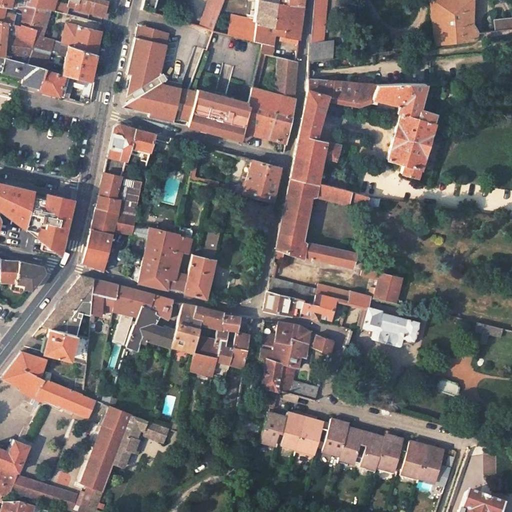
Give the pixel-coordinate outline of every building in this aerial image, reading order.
[(57,0),(0,0),(0,3),(15,7),(26,6),(38,10),(49,11),(51,11),(66,15),(69,7),(57,3),(57,0)] [(102,0),(77,0),(76,5),(74,10),(103,17),(106,1),(102,0)] [(153,13),(156,3),(145,0),(141,0),(140,9),(142,10),(153,13)] [(223,0),(208,0),(199,26),(213,30),(223,0)] [(272,30),(272,36),(276,36),(298,39),(301,8),(275,2),(263,0),(259,0),(257,20),(232,14),(228,34),(255,41),(257,26),(272,30)] [(275,0),(275,2),(301,8),(302,8),(302,0),(275,0)] [(470,27),(470,0),(427,0),(434,45),(476,40),(477,35),(470,27)] [(0,21),(11,24),(15,7),(0,3),(0,21)] [(41,37),(49,11),(38,10),(26,6),(15,7),(11,24),(34,30),(33,34),(41,37)] [(511,27),(511,17),(494,18),(494,28),(511,27)] [(51,40),(41,37),(33,34),(34,30),(11,24),(0,21),(0,58),(44,70),(51,40)] [(59,43),(66,45),(94,54),(99,32),(64,23),(59,43)] [(184,127),(192,93),(177,89),(176,94),(163,91),(164,86),(160,85),(159,82),(164,79),(160,73),(159,74),(158,72),(167,32),(139,25),(139,27),(136,27),(134,35),(128,59),(121,90),(117,105),(121,111),(147,117),(184,127)] [(276,36),(272,36),(272,30),(257,26),(255,41),(263,44),(260,54),(266,56),(273,58),(276,36)] [(307,59),(340,55),(338,41),(308,44),(307,59)] [(94,54),(66,45),(59,75),(73,79),(84,83),(87,84),(94,54)] [(266,56),(260,54),(251,88),(257,89),(266,56)] [(0,72),(21,79),(20,84),(37,89),(44,70),(0,58),(0,72)] [(248,107),(290,116),(293,99),(292,95),(295,64),(277,59),(273,94),(257,89),(251,88),(247,102),(246,106),(248,107)] [(73,79),(59,75),(44,70),(37,89),(36,92),(67,100),(71,85),(73,79)] [(375,83),(307,76),(306,88),(325,93),(353,99),(372,99),(375,83)] [(82,88),(84,83),(73,79),(71,85),(82,88)] [(372,99),(376,99),(399,104),(397,112),(399,113),(387,159),(403,163),(400,173),(415,177),(418,168),(420,169),(433,121),(431,121),(433,113),(418,109),(424,83),(375,83),(372,99)] [(163,91),(176,94),(177,89),(164,86),(163,91)] [(247,102),(193,88),(192,93),(184,127),(240,141),(241,134),(234,134),(231,133),(238,104),(246,106),(247,102)] [(316,137),(324,97),(325,93),(306,88),(288,175),(316,182),(321,159),(327,160),(327,162),(334,164),(338,143),(316,137)] [(351,103),(356,103),(371,103),(376,104),(376,99),(372,99),(353,99),(325,93),(324,97),(351,103)] [(246,106),(238,104),(231,133),(234,134),(241,134),(248,107),(246,106)] [(241,134),(240,141),(245,143),(247,138),(252,140),(253,136),(256,137),(257,134),(280,141),(278,151),(283,152),(290,116),(248,107),(241,134)] [(125,162),(129,148),(134,130),(117,125),(112,128),(106,157),(125,162)] [(154,135),(134,130),(129,148),(149,154),(154,135)] [(279,168),(252,161),(246,183),(274,190),(279,168)] [(121,178),(102,174),(97,196),(98,196),(95,208),(115,212),(118,201),(115,200),(121,178)] [(343,189),(328,186),(316,182),(288,175),(272,257),(280,259),(282,251),(298,256),(310,258),(311,256),(350,266),(354,252),(302,239),(311,194),(363,207),(366,195),(343,189)] [(56,226),(62,198),(50,195),(46,211),(41,210),(42,204),(21,199),(23,189),(0,183),(0,204),(39,216),(39,220),(54,225),(54,226),(56,226)] [(46,211),(50,195),(23,189),(21,199),(42,204),(41,210),(46,211)] [(0,210),(29,233),(59,257),(71,201),(62,198),(56,226),(54,226),(54,225),(39,220),(39,216),(0,204),(0,210)] [(134,216),(115,212),(95,208),(82,262),(101,269),(110,229),(130,233),(134,216)] [(147,227),(134,280),(151,285),(153,275),(159,277),(165,250),(173,252),(177,235),(147,227)] [(171,279),(173,270),(177,253),(185,255),(189,238),(190,232),(178,229),(177,235),(173,252),(165,250),(159,277),(171,279)] [(206,230),(205,249),(217,250),(218,231),(206,230)] [(213,259),(215,251),(208,249),(205,257),(213,259)] [(205,257),(190,253),(185,274),(181,291),(203,297),(213,259),(205,257)] [(11,292),(22,292),(22,288),(31,288),(44,273),(40,265),(0,259),(0,282),(10,282),(11,292)] [(253,269),(249,286),(256,287),(259,270),(253,269)] [(376,279),(374,288),(372,294),(372,296),(393,300),(398,278),(360,269),(359,275),(376,279)] [(153,275),(151,285),(165,288),(174,287),(178,289),(181,291),(185,274),(173,270),(171,279),(159,277),(153,275)] [(305,301),(307,291),(308,284),(268,275),(265,289),(301,297),(301,300),(305,301)] [(88,314),(91,279),(78,276),(39,326),(47,328),(73,334),(79,312),(88,314)] [(88,314),(88,315),(98,317),(100,296),(113,297),(116,284),(91,279),(88,314)] [(111,309),(119,311),(132,315),(134,307),(148,311),(152,293),(135,288),(116,284),(113,297),(111,309)] [(298,315),(299,310),(301,300),(301,297),(265,289),(261,308),(298,315)] [(366,307),(369,297),(369,294),(347,289),(344,301),(362,306),(366,307)] [(171,298),(152,293),(148,311),(166,317),(171,298)] [(328,316),(331,317),(335,299),(319,294),(317,304),(305,301),(301,300),(299,310),(305,311),(309,312),(308,317),(311,317),(317,319),(318,315),(327,317),(328,316)] [(190,349),(193,335),(197,321),(201,306),(179,301),(172,330),(169,343),(190,349)] [(220,327),(221,312),(221,311),(201,306),(197,321),(214,326),(220,327)] [(379,310),(366,307),(362,306),(358,322),(360,323),(359,327),(369,329),(367,336),(399,345),(400,338),(411,341),(417,320),(405,317),(405,318),(379,312),(379,310)] [(146,320),(148,311),(134,307),(132,315),(119,311),(117,320),(130,324),(124,346),(137,350),(140,337),(168,346),(169,343),(172,330),(159,327),(159,325),(146,320)] [(226,362),(235,315),(221,312),(220,327),(214,326),(212,340),(216,345),(210,367),(224,371),(226,362)] [(248,334),(245,333),(248,317),(235,315),(226,362),(242,367),(248,334)] [(275,333),(274,339),(285,341),(288,322),(276,320),(275,333)] [(302,356),(304,344),(306,330),(298,323),(288,322),(285,341),(274,339),(271,358),(281,360),(276,389),(282,391),(297,395),(313,399),(316,390),(291,383),(294,367),(296,367),(298,355),(302,356)] [(73,334),(47,328),(41,352),(42,352),(48,360),(58,357),(85,365),(85,362),(87,337),(73,334)] [(494,328),(492,335),(501,337),(502,329),(494,328)] [(306,330),(304,344),(310,346),(314,333),(306,330)] [(269,335),(261,333),(258,354),(264,356),(271,358),(274,339),(275,333),(270,332),(269,335)] [(314,333),(310,346),(327,352),(331,339),(314,333)] [(193,335),(190,349),(189,350),(186,361),(210,368),(210,367),(216,345),(212,340),(193,335)] [(0,380),(101,423),(80,482),(85,484),(79,504),(72,501),(69,509),(80,511),(94,511),(96,509),(113,461),(130,413),(33,376),(43,361),(19,351),(0,375),(0,380)] [(264,356),(261,385),(276,389),(281,360),(271,358),(264,356)] [(439,379),(437,378),(435,386),(438,388),(437,389),(453,393),(454,391),(457,391),(459,385),(457,383),(457,381),(440,376),(439,379)] [(295,403),(297,395),(282,391),(279,399),(295,403)] [(285,416),(265,411),(262,425),(258,440),(274,444),(278,428),(281,429),(285,416)] [(285,416),(281,429),(280,434),(283,435),(280,445),(296,449),(305,414),(299,413),(298,416),(295,415),(286,412),(285,416)] [(167,426),(130,413),(113,461),(126,465),(132,449),(137,450),(143,433),(162,440),(167,426)] [(314,453),(320,430),(322,422),(311,419),(312,416),(305,414),(296,449),(314,453)] [(339,454),(347,428),(348,421),(341,419),(340,421),(336,420),(330,419),(329,424),(322,450),(339,454)] [(347,428),(339,454),(338,459),(353,463),(356,453),(359,454),(365,430),(357,427),(356,431),(352,429),(347,428)] [(375,469),(376,465),(383,438),(377,436),(372,435),(373,432),(365,430),(359,454),(362,454),(359,464),(375,469)] [(394,469),(401,445),(402,439),(395,437),(391,436),(392,432),(385,431),(383,438),(376,465),(394,469)] [(0,445),(0,464),(0,465),(18,472),(28,445),(11,438),(7,449),(0,445)] [(419,444),(415,443),(408,441),(407,446),(400,472),(418,476),(427,442),(420,440),(419,444)] [(443,450),(434,448),(435,444),(427,442),(418,476),(434,481),(443,450)] [(210,450),(220,453),(222,446),(213,443),(210,450)] [(314,453),(296,449),(295,453),(313,457),(314,453)] [(18,472),(0,465),(0,466),(0,480),(12,487),(16,476),(18,472)] [(74,495),(16,476),(12,487),(11,490),(69,509),(72,501),(74,495)] [(0,492),(4,494),(11,490),(12,487),(0,480),(0,492)] [(460,511),(499,511),(502,506),(465,492),(458,509),(461,510),(460,511)] [(5,511),(30,511),(33,504),(22,500),(3,501),(1,510),(5,511)]
